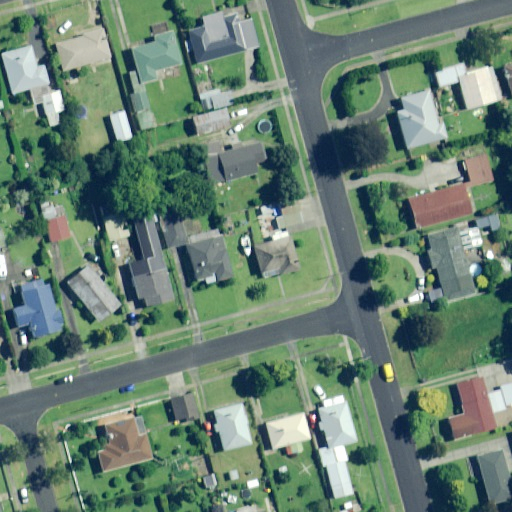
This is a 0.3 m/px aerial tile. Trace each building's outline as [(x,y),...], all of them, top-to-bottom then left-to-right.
[(222,19),(220,13),(200,18),(203,27),(187,31),(196,64),(259,47),(251,20),(239,23),(236,15),(222,19)] [(102,31),(53,43),(61,73),(110,60),(102,31)] [(156,124),(144,84),(158,80),(156,71),(164,69),(168,79),(184,75),(171,31),(152,37),(154,42),(129,50),(135,70),(123,74),(139,129),(156,124)] [(0,55),(10,94),(24,90),(26,97),(49,91),(45,77),(53,74),(48,58),(33,62),(29,47),(0,54),(0,55)] [(511,64),(502,67),(510,99),(511,98),(511,64)] [(464,74),(462,65),(434,72),(438,88),(458,82),(465,110),(501,100),(492,67),(464,74)] [(221,94),(219,89),(197,95),(202,112),(235,103),(231,91),(221,94)] [(64,111),(58,91),(40,96),(49,127),(60,124),(56,113),(64,111)] [(437,127),(427,91),(399,99),(402,110),(395,112),(405,149),(445,138),(442,126),(437,127)] [(228,127),(224,110),(191,118),(195,135),(228,127)] [(131,138),(124,112),(109,116),(116,143),(131,138)] [(220,144),(200,149),(209,186),(255,174),(253,165),(265,162),(260,143),(222,153),(220,144)] [(462,184),(406,199),(414,228),(470,214),(463,188),(470,186),(494,181),(487,155),(464,161),(469,182),(462,184)] [(73,188),(61,191),(64,206),(77,203),(73,188)] [(301,223),(296,204),(279,209),(282,217),(275,218),(278,229),(301,223)] [(61,206),(41,212),(50,243),(70,237),(61,206)] [(127,237),(121,214),(102,219),(108,242),(114,240),(127,237)] [(430,304),(444,300),(473,293),(457,229),(426,237),(430,250),(426,251),(431,270),(435,268),(440,288),(427,291),(430,304)] [(187,244),(185,245),(194,282),(204,279),(205,284),(233,277),(222,231),(186,239),(187,244)] [(297,270),(289,238),(253,246),(260,279),(297,270)] [(171,300),(155,239),(139,243),(143,260),(133,262),(136,274),(130,276),(136,299),(142,298),(144,307),(171,300)] [(118,306),(90,265),(66,282),(95,322),(118,306)] [(41,286),(39,279),(17,287),(24,306),(12,310),(18,329),(28,325),(33,338),(62,328),(46,284),(41,286)] [(486,394),(482,379),(455,385),(462,415),(447,419),(452,440),(495,430),(491,414),(504,411),(503,407),(511,404),(511,383),(499,387),(500,391),(486,394)] [(196,416),(191,394),(169,400),(175,421),(196,416)] [(355,442),(343,396),(322,401),(323,407),(317,409),(327,448),(318,451),(322,467),(325,466),(333,499),(352,494),(344,461),(346,461),(342,445),(355,442)] [(250,444),(240,404),(212,411),(221,451),(250,444)] [(308,439),(302,414),(265,423),(271,449),(285,445),(287,455),(302,451),(300,441),(308,439)] [(136,438),(131,419),(102,427),(108,448),(95,452),(100,473),(152,459),(145,435),(136,438)] [(511,498),(511,493),(500,451),(475,458),(488,505),(511,498)] [(217,485),(214,475),(203,478),(205,488),(217,485)] [(364,511),(362,501),(343,505),(345,511),(342,511),(364,511)]
